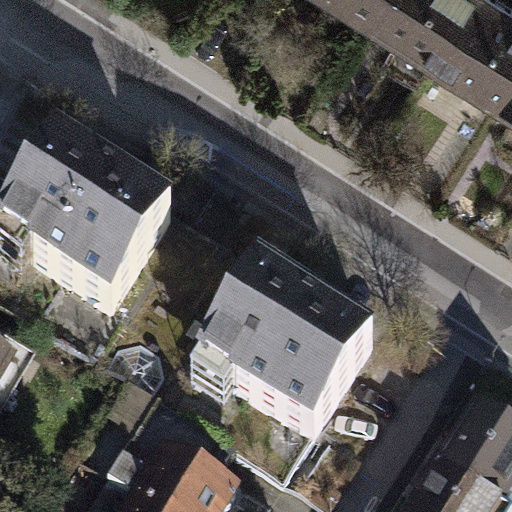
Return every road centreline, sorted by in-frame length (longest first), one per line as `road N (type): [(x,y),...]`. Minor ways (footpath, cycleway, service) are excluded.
road 1 (residential): [(23,12),(489,308)]
road 2 (residential): [(365,511),(489,308)]
